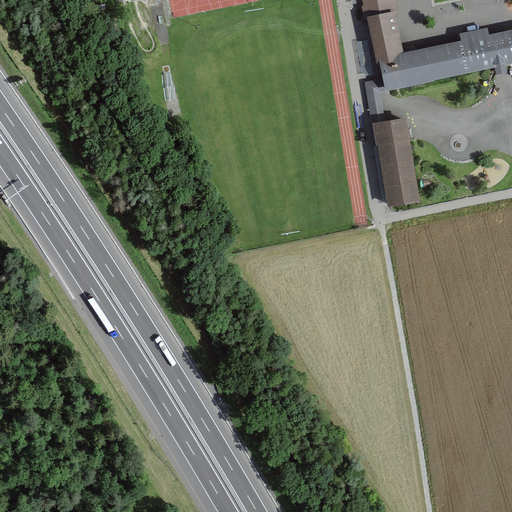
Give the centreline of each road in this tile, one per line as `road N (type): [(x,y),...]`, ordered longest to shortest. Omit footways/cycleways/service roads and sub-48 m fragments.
road 1 (motorway): [(257,511),(0,106)]
road 2 (motorway): [(0,150),(228,511)]
road 3 (track): [(380,222),(428,511)]
road 4 (residential): [(340,0),(380,222)]
road 5 (residential): [(511,195),(380,222)]
